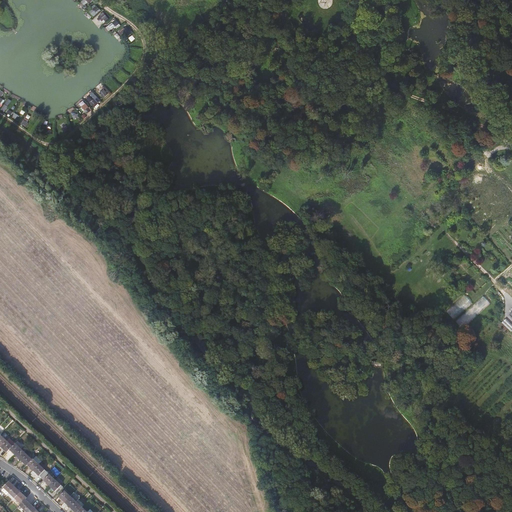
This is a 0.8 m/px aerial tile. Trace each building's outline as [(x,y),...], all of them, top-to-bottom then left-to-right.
[(93,16),(101,10),(96,4),(89,10),(93,16)] [(104,12),(97,18),(102,23),(109,17),(104,12)] [(108,24),(112,30),(121,25),(117,19),(108,24)] [(126,26),(118,32),(121,36),(129,30),(126,26)] [(99,104),(95,98),(90,101),(94,107),(99,104)] [(87,113),(91,110),(83,99),(75,105),(78,109),(82,106),(87,113)] [(479,167),(473,173),(482,183),(489,177),(479,167)] [(511,192),(498,178),(480,196),(499,217),(511,205),(511,192)] [(478,197),(460,214),(476,232),(494,215),(478,197)] [(447,311),(455,320),(472,302),(464,294),(447,311)] [(467,325),(491,303),(483,295),(456,321),(461,327),(465,323),(467,325)] [(511,324),(507,319),(503,322),(511,332),(511,331),(511,324)] [(1,447),(7,453),(10,450),(13,446),(7,441),(1,447)] [(10,450),(16,455),(21,449),(16,443),(13,446),(10,450)] [(16,455),(21,461),(27,454),(21,449),(16,455)] [(21,461),(27,466),(28,465),(33,460),(27,454),(21,461)] [(28,465),(34,471),(40,465),(34,459),(33,460),(28,465)] [(45,470),(40,465),(34,471),(39,476),(45,470)] [(44,480),(49,486),(56,480),(50,474),(44,480)] [(63,488),(56,480),(49,486),(58,494),(63,488)] [(3,487),(9,492),(14,486),(9,481),(3,487)] [(9,492),(15,498),(20,492),(14,486),(9,492)] [(59,497),(65,502),(70,496),(65,491),(59,497)] [(15,498),(20,503),(25,499),(26,497),(20,492),(15,498)] [(65,502),(70,508),(76,502),(80,498),(74,493),(70,496),(65,502)] [(19,505),(25,510),(30,504),(25,499),(20,503),(19,505)] [(70,508),(74,511),(77,511),(82,507),(76,502),(70,508)]
